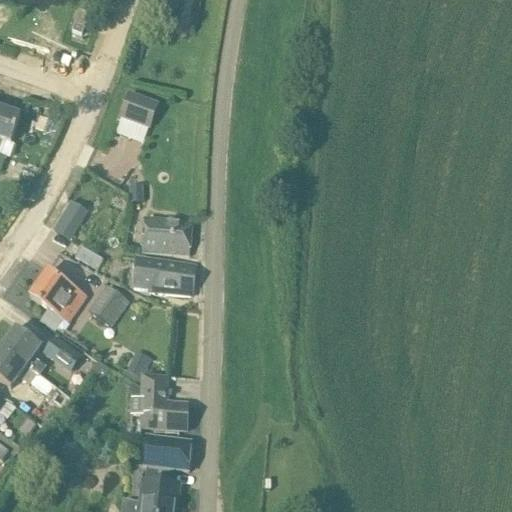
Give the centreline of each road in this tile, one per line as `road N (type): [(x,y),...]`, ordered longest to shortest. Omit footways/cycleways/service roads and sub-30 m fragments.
road 1 (tertiary): [(206,511),(219,149),(235,0)]
road 2 (residential): [(0,269),(71,161),(94,100)]
